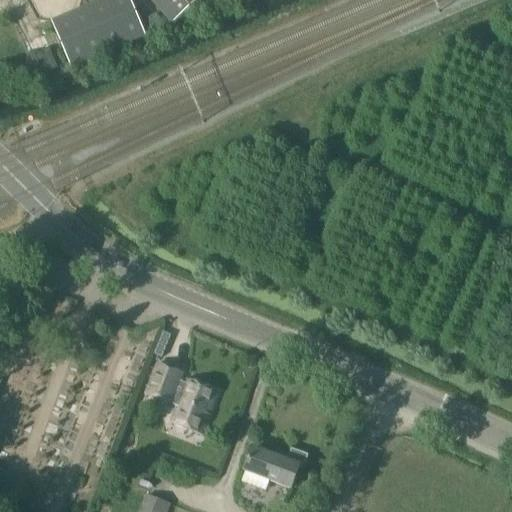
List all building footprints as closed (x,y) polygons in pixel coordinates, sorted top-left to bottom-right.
[(109,0),(53,24),(73,70),(147,39),(130,0),(109,0)] [(149,0),(172,26),(202,0),(149,0)] [(175,407),(172,417),(169,424),(202,437),(218,394),(187,382),(186,386),(181,384),(184,375),(157,365),(145,397),(172,407),(172,406),(175,407)] [(244,473),(245,474),(242,484),(266,493),(269,483),(291,491),(299,469),(304,470),(309,457),(291,450),(287,462),(253,449),(244,473)] [(168,511),(171,506),(146,496),(139,511),(168,511)]
